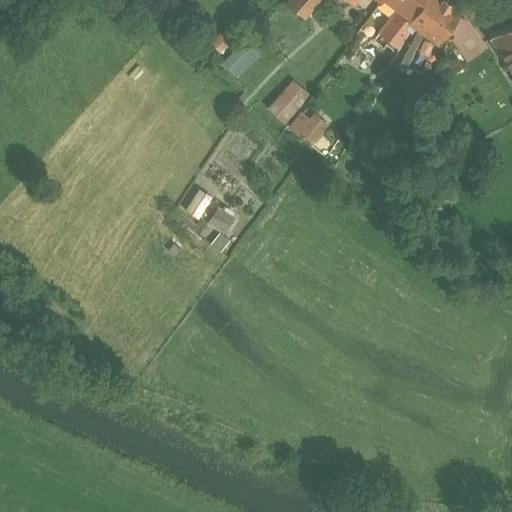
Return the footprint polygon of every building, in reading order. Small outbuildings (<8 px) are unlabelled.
[(320,0),(287,0),(287,1),(308,16),(320,0)] [(398,8),(388,0),(382,0),(379,5),(392,16),(398,8)] [(388,0),(398,8),(392,16),(380,31),(390,39),(400,47),(409,29),(406,26),(424,0),(388,0)] [(451,0),(424,0),(406,26),(409,29),(400,47),(391,62),(405,69),(424,32),(440,43),(464,8),(451,0)] [(511,20),(490,34),(511,67),(511,20)] [(390,39),(380,31),(374,38),(385,46),(390,39)] [(470,53),(456,33),(447,40),(461,60),(470,53)] [(247,40),(224,62),(230,68),(253,46),(247,40)] [(294,81),(270,108),(286,122),(300,107),(309,94),(294,81)] [(309,122),(302,116),(292,127),(311,145),(324,129),(311,120),(309,122)] [(220,206),(209,224),(226,235),(237,217),(220,206)]
